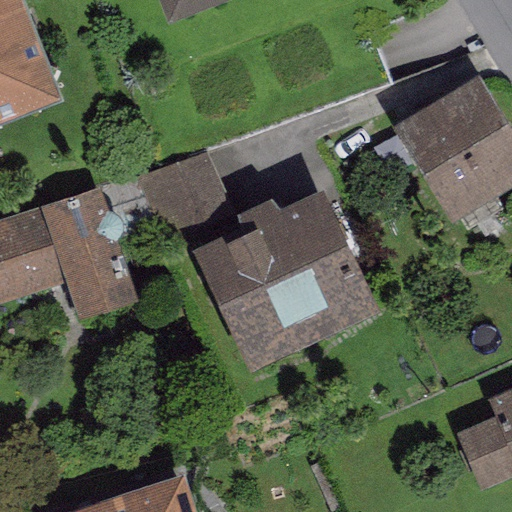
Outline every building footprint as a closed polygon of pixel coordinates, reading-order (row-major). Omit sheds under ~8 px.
[(0,0),(0,143),(61,121),(14,0),(0,0)] [(150,0),(167,43),(277,0),(150,0)] [(511,140),(479,84),(391,136),(448,233),(511,195),(511,140)] [(98,191),(0,223),(0,309),(68,287),(82,331),(138,313),(98,191)] [(321,202),(192,262),(248,383),(377,323),(321,202)] [(511,394),(487,405),(494,426),(455,442),(480,498),(511,482),(511,394)] [(189,511),(181,486),(102,511),(189,511)]
